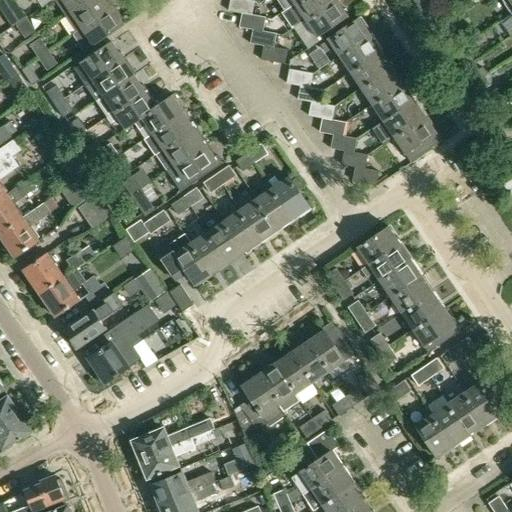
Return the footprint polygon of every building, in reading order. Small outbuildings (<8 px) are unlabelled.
[(54,0),(65,16),(89,0),(54,0)] [(75,33),(81,29),(112,8),(106,0),(89,0),(65,16),(64,17),(75,33)] [(254,1),(247,0),(228,0),(227,11),(241,13),(251,15),(254,1)] [(285,10),(283,11),(294,28),(305,21),(335,0),(299,0),(292,5),(285,10)] [(336,0),(335,0),(305,21),(316,37),(347,17),(347,16),(348,15),(345,10),(343,11),(336,0)] [(511,0),(500,0),(510,14),(511,12),(511,0)] [(7,12),(16,25),(26,18),(17,5),(7,12)] [(83,51),(92,45),(123,24),(112,8),(81,29),(75,33),(73,35),(83,51)] [(265,17),(251,15),(241,13),(239,27),(252,29),(262,31),(265,17)] [(339,56),(370,35),(372,34),(360,17),(328,39),(328,40),(321,45),(326,53),(334,48),(339,56)] [(34,30),(26,18),(16,25),(24,37),(34,30)] [(249,43),(263,45),(273,47),(276,34),(262,31),(252,29),(249,43)] [(381,51),(370,35),(339,56),(350,72),(381,51)] [(29,44),(38,57),(48,51),(39,38),(29,44)] [(91,80),(123,58),(126,56),(114,40),(73,68),(79,77),(86,72),(91,80)] [(287,50),(273,47),(263,45),(260,60),(284,64),(287,50)] [(48,51),(38,57),(47,70),(56,63),(48,51)] [(392,68),(381,51),(350,72),(361,88),(392,68)] [(0,71),(5,79),(7,78),(15,73),(3,54),(0,55),(0,71)] [(126,56),(123,58),(91,80),(84,85),(89,92),(96,87),(102,96),(134,75),(137,73),(126,56)] [(403,84),(392,68),(361,88),(372,105),(403,84)] [(288,69),(286,84),(299,86),(310,88),(313,74),(307,73),(295,71),(288,69)] [(22,82),(15,73),(7,78),(14,87),(22,82)] [(102,96),(95,101),(106,117),(145,91),(134,75),(102,96)] [(403,84),(372,105),(383,121),(414,100),(403,84)] [(45,92),(54,104),(65,97),(56,85),(45,92)] [(324,90),(310,88),(299,86),(297,100),(311,102),(321,104),(324,90)] [(156,107),(145,91),(106,117),(112,126),(119,121),(125,129),(134,122),(142,117),(156,107)] [(147,125),(152,133),(184,112),(173,96),(156,107),(142,117),(134,122),(139,130),(147,125)] [(65,97),(54,104),(63,117),(73,110),(65,97)] [(425,117),(414,100),(383,121),(394,137),(425,117)] [(334,106),(321,104),(311,102),(308,116),(322,118),(332,120),(334,106)] [(146,140),(145,140),(156,155),(195,129),(184,112),(152,133),(153,134),(146,140)] [(427,115),(425,117),(394,137),(405,153),(410,161),(441,140),(435,132),(438,131),(427,115)] [(68,124),(76,137),(87,130),(78,117),(68,124)] [(333,134),(343,136),(345,122),(332,120),(322,118),(319,132),(333,134)] [(0,127),(0,143),(10,136),(18,131),(11,120),(0,127)] [(174,165),(206,144),(195,129),(156,155),(166,171),(174,165)] [(87,130),(76,137),(85,150),(95,143),(87,130)] [(357,138),(343,136),(333,134),(330,148),(343,151),(354,152),(357,138)] [(0,198),(6,194),(0,184),(0,179),(19,166),(13,156),(22,150),(15,140),(0,150),(0,162),(1,164),(0,164),(0,198)] [(101,150),(109,162),(119,155),(111,143),(101,150)] [(262,143),(248,153),(255,163),(269,153),(262,143)] [(217,161),(206,144),(174,165),(166,171),(182,194),(221,167),(217,161)] [(367,155),(354,152),(343,151),(341,164),(354,167),(365,168),(367,155)] [(243,171),(255,163),(248,153),(236,161),(243,171)] [(119,155),(109,162),(118,175),(128,168),(119,155)] [(229,166),(216,175),(222,185),(236,176),(229,166)] [(376,184),(379,170),(365,168),(354,167),(352,180),(376,184)] [(122,182),(131,195),(141,188),(132,175),(122,182)] [(222,185),(216,175),(204,182),(211,192),(222,185)] [(289,176),(272,188),(294,221),(311,209),(289,176)] [(74,184),(85,199),(93,193),(83,178),(74,184)] [(511,178),(502,185),(511,200),(511,178)] [(0,198),(0,232),(22,217),(13,204),(35,189),(28,179),(6,194),(0,198)] [(155,210),(141,188),(131,195),(145,216),(155,210)] [(196,188),(184,196),(190,207),(203,198),(196,188)] [(277,231),(282,228),(294,221),(272,188),(255,199),(276,230),(277,231)] [(78,207),(85,217),(106,203),(99,193),(78,207)] [(178,215),(190,207),(184,196),(171,205),(178,215)] [(255,199),(239,210),(260,241),(261,242),(266,239),(265,237),(276,230),(255,199)] [(22,217),(0,232),(0,235),(2,239),(5,243),(15,258),(25,251),(39,242),(36,238),(29,227),(31,225),(51,212),(44,202),(22,217)] [(113,213),(106,203),(85,217),(92,228),(113,213)] [(151,219),(144,223),(149,233),(150,234),(158,229),(171,221),(165,211),(165,210),(151,219)] [(249,248),(260,241),(239,210),(223,221),(244,252),(245,253),(250,250),(249,248)] [(233,259),(244,252),(223,221),(207,232),(228,262),(229,264),(234,261),(233,259)] [(368,264),(400,242),(397,237),(395,238),(387,227),(357,248),(368,264)] [(207,232),(190,243),(212,275),(217,272),(216,270),(228,262),(207,232)] [(178,280),(188,273),(195,284),(196,284),(197,285),(212,275),(190,243),(185,235),(159,253),(179,283),(180,282),(178,280)] [(374,273),(379,281),(411,259),(400,242),(368,264),(361,269),(367,278),(374,273)] [(66,260),(72,270),(76,267),(100,251),(98,248),(93,251),(89,244),(66,260)] [(39,293),(63,276),(47,253),(23,270),(39,293)] [(390,297),(421,276),(422,275),(411,259),(379,281),(390,297)] [(63,276),(39,293),(56,317),(79,301),(73,292),(83,285),(89,293),(85,296),(93,306),(104,298),(112,293),(105,282),(101,285),(94,275),(86,281),(76,267),(72,270),(63,276)] [(325,275),(334,288),(344,281),(335,268),(325,275)] [(163,291),(149,270),(135,279),(150,300),(163,291)] [(390,297),(401,313),(433,291),(430,286),(428,287),(421,276),(390,297)] [(352,293),(344,281),(334,288),(343,300),(352,293)] [(194,304),(181,284),(169,292),(182,312),(194,304)] [(106,302),(75,324),(65,331),(69,337),(68,338),(74,347),(75,346),(77,348),(87,342),(105,328),(99,320),(123,303),(115,291),(112,293),(104,298),(106,302)] [(401,313),(412,329),(444,307),(433,291),(401,313)] [(347,307),(356,320),(366,313),(357,300),(347,307)] [(105,346),(88,358),(97,372),(95,374),(101,384),(104,382),(105,383),(129,368),(128,368),(142,358),(133,346),(142,340),(138,335),(159,321),(148,304),(100,337),(105,346)] [(451,317),(444,307),(412,329),(423,346),(428,353),(459,332),(454,325),(449,318),(451,317)] [(366,313),(356,320),(365,333),(375,326),(366,313)] [(322,328),(304,339),(326,372),(353,354),(334,326),(325,333),(322,328)] [(369,340),(378,353),(388,346),(379,333),(369,340)] [(468,337),(446,351),(453,362),(475,347),(468,337)] [(326,372),(304,339),(288,351),(310,383),(326,372)] [(397,358),(388,346),(378,353),(387,365),(397,358)] [(284,356),(272,363),(294,394),(310,383),(288,351),(282,354),(284,356)] [(423,368),(430,378),(443,369),(436,359),(423,368)] [(299,401),(294,394),(272,363),(271,361),(255,372),(282,412),(299,401)] [(417,386),(430,378),(423,368),(411,376),(417,386)] [(240,406),(234,410),(237,415),(244,432),(254,425),(257,430),(267,423),(268,425),(270,427),(285,417),(282,412),(255,372),(250,376),(251,377),(240,385),(250,399),(240,406)] [(411,390),(404,380),(390,389),(387,392),(394,402),(411,390)] [(480,382),(463,393),(484,424),(501,412),(480,382)] [(357,388),(343,397),(351,407),(364,398),(357,388)] [(468,434),(484,424),(463,393),(447,404),(468,434)] [(0,426),(20,414),(15,407),(16,405),(12,398),(9,399),(8,397),(0,402),(0,426)] [(331,405),(338,416),(351,407),(343,397),(331,405)] [(447,404),(431,415),(452,445),(468,434),(447,404)] [(324,409),(311,418),(318,429),(331,420),(324,409)] [(0,449),(2,449),(32,432),(30,428),(31,426),(26,419),(24,419),(22,417),(20,414),(0,427),(0,449)] [(435,456),(452,445),(431,415),(415,425),(435,456)] [(299,426),(306,437),(318,429),(311,418),(299,426)] [(140,459),(212,430),(215,429),(210,419),(167,437),(163,429),(132,442),(133,443),(131,445),(135,453),(137,453),(140,459)] [(212,430),(140,459),(143,466),(141,468),(144,476),(147,476),(147,478),(159,474),(178,465),(175,458),(195,449),(194,447),(215,438),(212,430)] [(245,444),(232,450),(241,471),(255,465),(245,444)] [(303,494),(311,489),(343,468),(331,450),(291,477),(303,494)] [(343,468),(311,489),(303,494),(314,511),(322,505),(354,485),(343,468)] [(159,504),(213,483),(216,482),(212,472),(186,483),(182,473),(152,485),(149,487),(153,499),(157,497),(159,504)] [(42,511),(66,502),(63,493),(66,492),(61,479),(58,481),(56,476),(41,482),(42,484),(36,487),(35,486),(30,488),(30,489),(25,492),(31,507),(18,511),(3,511),(0,505),(0,511),(42,511)] [(229,476),(219,480),(223,491),(233,487),(229,476)] [(217,493),(213,483),(159,504),(162,511),(196,511),(193,503),(217,493)] [(322,505),(326,511),(347,511),(365,501),(354,485),(322,505)] [(273,493),(279,507),(290,503),(284,488),(273,493)] [(490,504),(495,511),(506,511),(509,511),(500,497),(490,504)] [(371,511),(365,501),(347,511),(371,511)] [(293,511),(290,503),(279,507),(281,511),(293,511)]
